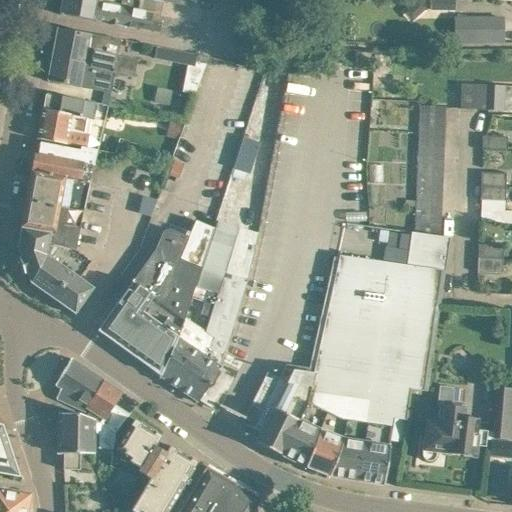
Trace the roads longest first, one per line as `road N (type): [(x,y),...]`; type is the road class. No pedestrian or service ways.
road 1 (tertiary): [(283,481),(75,340),(29,321)]
road 2 (tertiary): [(0,196),(36,0)]
road 3 (tertiary): [(411,511),(283,481)]
